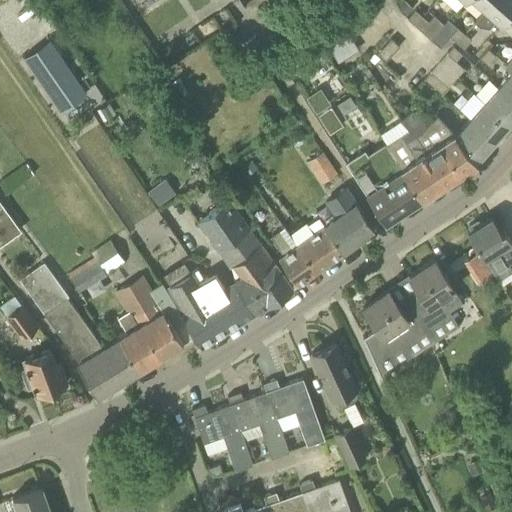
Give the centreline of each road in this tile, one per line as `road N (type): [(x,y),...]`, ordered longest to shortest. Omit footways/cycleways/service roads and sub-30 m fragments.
road 1 (unclassified): [(148,395),(281,319),(484,183),(511,152)]
road 2 (residential): [(210,511),(185,443),(148,395)]
